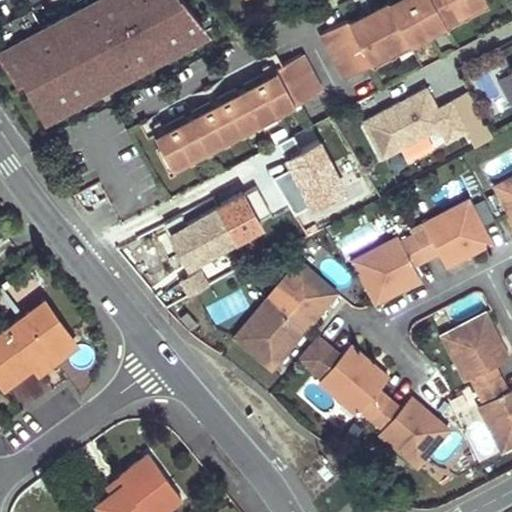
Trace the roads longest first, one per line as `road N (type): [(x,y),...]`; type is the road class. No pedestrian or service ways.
road 1 (residential): [(0,151),(162,358)]
road 2 (residential): [(491,260),(375,318),(415,383)]
road 3 (residential): [(162,358),(0,475)]
road 4 (residential): [(162,358),(286,511)]
